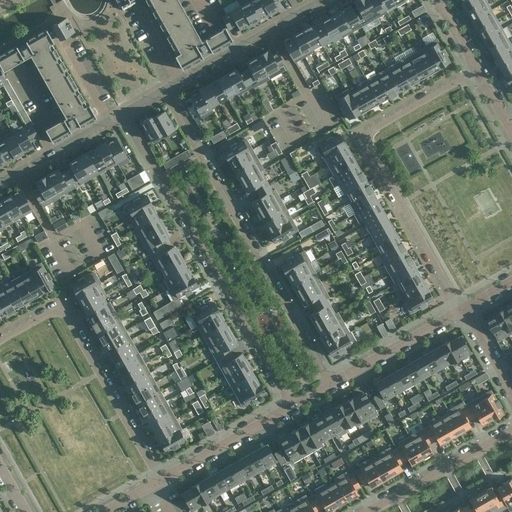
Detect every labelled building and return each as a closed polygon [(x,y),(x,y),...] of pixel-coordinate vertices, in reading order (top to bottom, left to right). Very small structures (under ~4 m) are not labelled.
[(230,42),(229,41),(231,40),(225,29),(223,30),(222,29),(199,42),(174,0),(145,0),(177,55),(174,56),(182,69),(203,57),(202,55),(211,50),(212,52),(230,42)] [(240,7),(250,24),(259,19),(248,0),(247,0),(249,2),(240,7)] [(248,0),(259,19),(268,14),(260,0),(248,0)] [(260,0),(268,14),(278,8),(275,3),(279,0),(260,0)] [(377,17),(367,0),(355,0),(349,4),(350,6),(349,6),(361,26),(362,26),(359,22),(374,13),(377,17)] [(367,0),(377,17),(387,12),(379,0),(367,0)] [(379,0),(387,12),(396,7),(392,0),(379,0)] [(485,0),(465,0),(464,1),(469,10),(486,1),(485,0)] [(486,1),(469,10),(474,20),(491,10),(486,1)] [(426,11),(422,5),(412,11),(415,17),(426,11)] [(349,6),(340,11),(352,32),(361,26),(349,6)] [(240,30),(250,24),(240,7),(222,17),(229,29),(237,24),(240,30)] [(491,10),(474,20),(480,29),(497,20),(491,10)] [(340,11),(331,16),(342,37),(352,32),(340,11)] [(427,13),(426,13),(427,14),(416,20),(419,25),(429,19),(430,19),(427,13)] [(331,16),(321,22),(330,38),(339,32),(342,37),(331,16)] [(69,22),(66,18),(53,26),(60,39),(74,31),(71,27),(72,26),(71,26),(69,23),(70,22),(69,22)] [(497,20),(480,29),(485,39),(502,29),(497,20)] [(330,38),(321,22),(312,27),(311,25),(321,43),(330,38)] [(402,27),(406,33),(411,30),(408,24),(402,27)] [(311,25),(302,30),(314,51),(312,48),(321,43),(311,25)] [(400,36),(406,33),(402,27),(397,30),(400,36)] [(69,74),(65,75),(63,71),(66,69),(61,61),(58,63),(56,58),(59,57),(54,49),(51,50),(49,46),(52,44),(54,43),(46,29),(25,41),(27,43),(18,48),(17,46),(0,55),(0,65),(1,67),(6,65),(8,68),(33,54),(68,116),(45,129),(52,143),(71,132),(70,130),(79,125),(80,127),(96,118),(89,104),(87,105),(86,105),(83,107),(81,103),(84,101),(79,93),(76,95),(74,90),(77,88),(69,74)] [(502,29),(485,39),(490,48),(507,38),(502,29)] [(302,30),(293,36),(304,56),(314,51),(302,30)] [(383,38),(386,44),(391,41),(388,35),(383,38)] [(293,36),(283,41),(295,62),(304,56),(293,36)] [(511,48),(511,46),(507,38),(490,48),(496,57),(511,48)] [(445,55),(447,54),(444,48),(442,49),(436,39),(426,45),(439,68),(449,62),(445,55)] [(439,68),(426,45),(425,45),(426,47),(416,52),(429,75),(436,71),(436,70),(439,68)] [(511,60),(511,48),(496,57),(501,67),(511,60)] [(342,58),(347,55),(344,49),(339,52),(340,54),(342,58)] [(286,69),(277,53),(271,56),(268,50),(257,56),(270,78),(286,69)] [(357,53),(360,58),(366,55),(363,50),(357,53)] [(429,75),(416,52),(406,58),(419,80),(422,78),(423,79),(429,75)] [(270,78),(257,56),(247,63),(250,68),(244,71),(254,88),(270,78)] [(348,58),(343,61),(346,66),(351,63),(348,58)] [(419,80),(406,58),(397,63),(410,86),(409,85),(412,83),(413,85),(418,81),(418,80),(419,80)] [(511,60),(501,67),(506,76),(511,73),(511,60)] [(343,61),(337,64),(340,69),(346,66),(343,61)] [(387,69),(399,91),(403,89),(403,90),(410,86),(397,63),(387,69)] [(327,70),(330,75),(336,72),(333,67),(327,70)] [(236,69),(226,74),(238,95),(253,87),(253,88),(254,88),(244,71),(239,74),(236,69)] [(377,74),(390,98),(396,94),(395,93),(399,91),(387,69),(377,74)] [(238,95),(226,74),(217,79),(227,97),(236,92),(238,95)] [(380,101),(381,102),(387,99),(386,98),(389,96),(389,98),(390,98),(377,74),(366,80),(379,102),(380,101)] [(218,102),(227,97),(217,79),(208,85),(218,102)] [(357,86),(370,109),(377,105),(376,104),(379,102),(366,80),(357,86)] [(209,107),(218,102),(208,85),(199,90),(212,112),(209,107)] [(346,90),(359,113),(362,112),(362,113),(370,109),(357,86),(356,86),(358,89),(349,94),(347,90),(346,90)] [(199,90),(199,92),(190,97),(195,106),(194,107),(200,118),(212,112),(199,90)] [(297,90),(291,93),(294,98),(300,94),(297,90)] [(349,119),(359,113),(346,90),(336,96),(342,106),(340,107),(343,113),(345,112),(349,119)] [(14,105),(8,108),(12,115),(18,112),(18,111),(17,110),(16,108),(15,106),(14,105)] [(165,138),(175,132),(172,127),(174,126),(171,120),(169,121),(164,111),(153,117),(152,116),(165,138)] [(253,111),(249,114),(250,117),(253,121),(257,118),(253,111)] [(165,138),(152,116),(141,122),(146,131),(145,132),(148,138),(150,137),(153,143),(163,137),(164,139),(165,138)] [(252,125),(251,125),(255,131),(266,124),(263,119),(252,125)] [(231,126),(234,131),(240,128),(237,123),(231,126)] [(11,132),(23,153),(33,147),(30,142),(38,137),(31,125),(27,127),(23,130),(21,126),(11,132)] [(226,129),(229,134),(234,131),(231,126),(226,129)] [(210,138),(214,143),(226,136),(222,131),(210,138)] [(14,158),(23,153),(11,132),(2,137),(14,158)] [(345,144),(343,141),(339,134),(332,138),(331,137),(325,140),(326,141),(316,147),(322,157),(345,144)] [(0,138),(0,154),(5,163),(14,158),(2,137),(0,138)] [(105,142),(105,143),(117,163),(116,161),(126,156),(125,154),(126,153),(123,147),(121,148),(116,139),(106,144),(105,142)] [(229,146),(230,148),(223,152),(229,162),(252,149),(246,139),(236,145),(235,143),(229,146)] [(273,150),(275,149),(279,147),(276,142),(270,145),(273,150)] [(117,163),(105,143),(96,148),(108,168),(117,163)] [(350,153),(346,147),(345,144),(322,157),(322,158),(323,157),(329,166),(350,153)] [(99,174),(108,168),(96,148),(87,153),(99,174)] [(252,149),(229,162),(233,169),(234,168),(236,171),(258,159),(252,149)] [(179,163),(190,156),(187,150),(175,157),(179,163)] [(295,150),(289,153),(292,159),(298,156),(295,150)] [(90,179),(99,174),(87,153),(78,158),(90,179)] [(355,163),(354,160),(350,153),(329,166),(334,175),(355,163)] [(179,163),(175,157),(163,163),(167,170),(179,163)] [(80,184),(90,179),(78,158),(68,163),(71,169),(66,172),(75,187),(73,184),(78,181),(80,184)] [(236,171),(237,175),(236,175),(240,182),(263,169),(258,159),(236,171)] [(360,172),(357,166),(355,163),(334,175),(339,185),(362,172),(361,171),(360,172)] [(58,169),(47,176),(59,198),(60,197),(59,196),(75,187),(66,172),(61,175),(58,169)] [(263,169),(240,182),(244,189),(245,188),(247,192),(255,187),(258,192),(269,186),(260,171),(263,170),(263,169)] [(306,171),(301,174),(304,180),(310,176),(306,171)] [(344,194),(366,182),(364,179),(365,178),(362,172),(339,185),(344,194)] [(127,181),(132,189),(144,183),(139,174),(127,181)] [(59,198),(47,176),(36,182),(39,187),(33,190),(43,207),(59,198)] [(304,180),(307,185),(313,182),(310,176),(304,180)] [(347,193),(352,202),(372,191),(369,184),(368,185),(366,182),(344,194),(345,194),(347,193)] [(253,206),(257,212),(280,199),(274,189),(271,191),(269,186),(258,192),(261,197),(253,201),(255,205),(253,206)] [(21,190),(11,195),(23,216),(33,210),(21,190)] [(377,200),(375,197),(372,192),(373,191),(372,191),(352,202),(350,204),(355,213),(377,200)] [(11,195),(2,201),(13,221),(23,216),(11,195)] [(123,208),(129,219),(152,206),(146,195),(139,199),(138,197),(133,201),(134,202),(123,208)] [(310,196),(306,198),(304,199),(307,204),(313,201),(310,196)] [(262,219),(264,222),(286,209),(280,199),(257,212),(261,219),(262,219)] [(324,206),(326,205),(322,199),(317,202),(320,208),(324,206)] [(364,221),(382,211),(377,200),(355,213),(358,212),(364,221)] [(2,201),(0,201),(0,218),(5,228),(6,228),(5,226),(13,221),(2,201)] [(92,204),(86,208),(89,214),(96,210),(92,204)] [(108,206),(98,212),(101,218),(111,212),(112,212),(109,206),(108,206)] [(152,206),(129,219),(135,229),(157,216),(155,213),(156,212),(152,206)] [(286,209),(264,222),(266,225),(265,225),(268,232),(292,219),(286,209)] [(75,221),(82,217),(79,211),(72,215),(75,221)] [(390,224),(388,221),(382,211),(364,221),(371,234),(390,224)] [(157,216),(135,229),(140,239),(164,225),(160,219),(158,219),(157,216)] [(63,218),(52,224),(57,232),(68,226),(63,218)] [(292,219),(268,232),(274,243),(281,239),(282,240),(288,237),(287,235),(297,230),(292,219)] [(321,220),(310,225),(310,226),(313,231),(314,231),(313,231),(324,225),(321,220)] [(395,233),(394,230),(390,224),(371,234),(377,244),(395,233)] [(149,254),(163,246),(160,241),(168,237),(166,233),(167,232),(164,225),(140,239),(149,254)] [(329,234),(326,229),(316,235),(316,234),(315,235),(318,241),(319,240),(329,234)] [(20,233),(21,234),(23,238),(29,235),(26,230),(20,233)] [(119,237),(116,232),(111,235),(114,241),(119,237)] [(400,242),(397,236),(395,233),(377,244),(382,253),(379,255),(402,242),(401,242),(400,242)] [(35,237),(38,243),(44,239),(40,234),(35,237)] [(114,241),(117,246),(122,243),(119,237),(114,241)] [(334,240),(327,243),(331,250),(338,246),(334,240)] [(25,248),(22,242),(17,245),(20,251),(25,248)] [(379,255),(384,264),(406,252),(404,249),(405,249),(402,242),(379,255)] [(163,246),(149,254),(158,269),(181,256),(177,249),(176,250),(174,246),(165,251),(163,246)] [(350,247),(348,248),(344,250),(347,255),(353,252),(350,247)] [(341,250),(335,253),(338,259),(340,258),(344,256),(341,250)] [(9,255),(7,251),(1,254),(4,260),(10,257),(9,255)] [(122,251),(117,254),(120,260),(126,256),(122,251)] [(292,256),(286,259),(287,261),(280,265),(286,276),(310,262),(305,251),(293,258),(292,256)] [(384,264),(390,274),(412,261),(409,255),(408,255),(406,252),(384,264)] [(181,256),(158,269),(161,267),(166,276),(163,278),(163,279),(185,266),(183,263),(185,263),(181,256)] [(118,261),(114,263),(118,272),(123,269),(118,261)] [(417,271),(415,268),(412,262),(413,261),(412,261),(390,274),(395,283),(417,271)] [(290,282),(291,282),(293,285),(315,272),(311,274),(306,265),(311,262),(310,262),(286,276),(290,282)] [(30,269),(43,292),(53,286),(49,279),(51,278),(48,272),(46,273),(40,263),(30,269)] [(167,288),(168,289),(192,276),(188,269),(187,269),(185,266),(163,279),(168,288),(167,288)] [(134,272),(131,267),(126,270),(129,275),(134,272)] [(43,292),(30,269),(29,269),(30,271),(21,276),(34,299),(41,295),(40,294),(43,292)] [(354,274),(358,280),(363,276),(360,271),(354,274)] [(422,280),(418,274),(417,271),(395,283),(395,284),(398,282),(403,291),(422,280)] [(315,272),(293,285),(295,288),(293,289),(297,295),(320,282),(315,272)] [(72,286),(75,293),(76,292),(78,295),(100,282),(95,273),(84,278),(83,277),(78,280),(79,282),(72,286)] [(27,303),(34,299),(21,276),(11,281),(23,303),(26,302),(27,303)] [(182,305),(177,298),(185,293),(186,295),(192,292),(191,290),(198,286),(192,276),(168,289),(174,300),(153,312),(157,319),(181,306),(182,305)] [(366,282),(363,276),(358,280),(361,285),(366,282)] [(404,303),(426,290),(427,290),(422,280),(403,291),(408,300),(404,302),(404,303)] [(1,287),(14,310),(14,309),(16,307),(17,308),(23,305),(22,304),(23,303),(11,281),(1,287)] [(100,282),(78,295),(80,298),(79,299),(82,305),(104,293),(99,284),(100,283),(100,282)] [(320,282),(297,295),(301,302),(302,301),(304,305),(313,300),(315,305),(326,299),(329,297),(320,282)] [(0,308),(3,314),(7,312),(8,314),(14,310),(1,287),(0,287),(2,291),(0,291),(0,308)] [(139,292),(142,298),(148,295),(145,289),(143,290),(139,292)] [(433,300),(429,293),(427,290),(426,290),(404,303),(410,313),(420,307),(421,309),(427,305),(426,304),(433,300)] [(104,293),(82,305),(86,311),(87,311),(88,314),(109,302),(106,303),(101,295),(104,293)] [(378,298),(373,301),(376,306),(381,303),(378,298)] [(326,299),(315,305),(318,310),(310,314),(312,318),(310,319),(314,326),(338,312),(337,312),(334,314),(326,299)] [(364,304),(367,309),(372,306),(369,301),(364,304)] [(109,302),(88,314),(90,317),(89,317),(93,323),(92,324),(115,311),(109,302)] [(191,316),(197,326),(220,313),(214,302),(207,306),(206,305),(200,308),(201,310),(191,316)] [(381,303),(376,306),(379,312),(385,309),(381,303)] [(372,306),(367,309),(370,314),(375,311),(372,306)] [(142,316),(148,313),(144,307),(141,309),(139,310),(142,316)] [(511,318),(506,309),(497,314),(509,335),(511,333),(511,318)] [(97,330),(98,333),(120,321),(115,311),(92,324),(96,331),(97,330)] [(338,312),(314,326),(318,332),(320,332),(321,335),(343,323),(338,312)] [(202,336),(224,324),(223,320),(224,320),(220,313),(197,326),(202,336)] [(497,314),(497,315),(488,320),(499,341),(509,335),(497,314)] [(170,317),(159,323),(162,329),(173,323),(174,322),(170,317)] [(391,333),(397,330),(396,329),(390,318),(385,321),(391,332),(391,333)] [(99,337),(103,343),(125,330),(120,321),(98,333),(100,336),(99,337)] [(349,332),(343,323),(321,335),(323,338),(322,339),(326,345),(350,332),(350,331),(349,332)] [(388,334),(382,323),(376,326),(382,337),(383,337),(388,334),(388,333),(388,334)] [(208,346),(231,333),(227,326),(226,327),(224,324),(202,336),(208,346)] [(155,326),(151,328),(150,329),(153,335),(158,331),(155,326)] [(173,327),(163,333),(167,341),(178,335),(173,327)] [(108,349),(110,352),(131,340),(125,330),(103,343),(103,344),(104,343),(107,349),(108,349)] [(341,353),(345,350),(344,349),(356,342),(350,332),(326,345),(332,356),(340,351),(341,353)] [(217,361),(230,353),(228,348),(236,344),(234,340),(235,340),(231,333),(208,346),(217,361)] [(461,336),(452,341),(451,340),(461,358),(471,353),(461,336)] [(115,362),(136,350),(131,340),(110,352),(111,355),(115,362)] [(461,358),(451,340),(441,346),(451,364),(461,358)] [(168,349),(165,344),(160,347),(163,353),(165,352),(168,349)] [(451,364),(441,346),(432,351),(441,368),(450,363),(451,364)] [(173,352),(177,358),(182,355),(179,349),(177,350),(173,352)] [(441,368),(432,351),(422,356),(432,373),(441,368)] [(117,365),(121,372),(123,375),(122,375),(144,363),(138,353),(117,365)] [(217,361),(225,376),(248,363),(244,356),(243,357),(241,353),(233,358),(230,353),(217,361)] [(432,373),(422,356),(413,361),(423,379),(432,373)] [(423,379),(413,361),(404,367),(413,384),(423,379)] [(144,363),(122,375),(126,382),(127,381),(128,384),(149,373),(144,363)] [(225,376),(231,386),(253,374),(251,371),(252,370),(248,363),(225,376)] [(413,384),(404,367),(394,372),(404,389),(413,384)] [(404,389),(394,372),(385,377),(394,394),(404,389)] [(485,372),(484,373),(474,379),(477,384),(487,378),(488,378),(485,372)] [(130,387),(129,388),(133,394),(132,394),(132,395),(155,382),(149,373),(128,384),(130,387)] [(190,378),(193,384),(202,378),(199,373),(190,378)] [(231,386),(236,396),(260,383),(256,376),(254,377),(253,374),(231,386)] [(394,394),(385,377),(375,383),(384,400),(394,394)] [(155,382),(132,395),(136,401),(137,401),(138,404),(160,391),(155,382)] [(260,383),(236,396),(242,406),(253,400),(254,402),(259,399),(258,397),(265,393),(260,383)] [(160,391),(138,404),(140,407),(139,407),(143,414),(165,401),(160,391)] [(480,397),(493,420),(503,414),(499,407),(501,406),(497,400),(496,401),(490,391),(480,397)] [(357,396),(357,397),(355,398),(354,397),(367,420),(377,414),(365,393),(363,394),(362,392),(357,396)] [(202,403),(206,400),(207,399),(204,394),(199,397),(202,403)] [(380,409),(385,406),(379,395),(379,394),(373,398),(374,398),(380,409)] [(354,397),(344,403),(357,426),(367,420),(354,397)] [(485,422),(486,423),(493,420),(480,397),(465,405),(463,402),(472,419),(477,416),(481,424),(485,422)] [(200,406),(197,400),(192,403),(195,409),(200,406)] [(148,419),(150,422),(171,410),(165,401),(143,414),(144,414),(147,420),(148,419)] [(448,411),(461,434),(467,430),(467,428),(470,426),(467,421),(472,419),(463,402),(448,411)] [(357,426),(344,403),(334,409),(347,432),(347,431),(346,428),(355,423),(356,426),(357,426)] [(195,409),(198,414),(203,411),(200,406),(195,409)] [(335,434),(336,438),(347,432),(334,409),(333,409),(334,410),(332,412),(331,410),(325,414),(326,415),(321,418),(331,436),(335,434)] [(151,425),(154,432),(176,420),(171,410),(150,422),(151,425)] [(438,416),(450,438),(453,436),(454,437),(461,434),(448,411),(447,411),(449,414),(440,419),(438,416)] [(218,431),(224,427),(223,427),(217,416),(212,419),(218,430),(217,430),(218,431)] [(449,439),(450,438),(438,416),(427,422),(429,425),(424,428),(432,441),(437,439),(440,444),(443,442),(444,443),(450,440),(449,439)] [(321,442),(331,436),(321,418),(319,419),(318,418),(312,421),(313,422),(310,424),(310,422),(309,422),(322,445),(323,445),(321,442)] [(154,432),(158,438),(159,438),(160,441),(181,429),(176,420),(154,432)] [(215,432),(215,431),(215,432),(209,421),(201,425),(207,436),(207,437),(215,432)] [(309,422),(299,428),(312,451),(322,445),(309,422)] [(299,428),(289,434),(303,457),(312,451),(299,428)] [(409,436),(422,459),(429,456),(428,454),(432,452),(427,444),(432,441),(424,428),(409,436)] [(181,429),(160,441),(162,444),(161,444),(165,451),(172,447),(173,449),(179,446),(178,444),(185,440),(179,430),(181,429)] [(292,463),(303,457),(289,434),(290,435),(287,437),(287,435),(281,439),(282,440),(280,441),(292,463)] [(415,463),(422,459),(409,436),(399,442),(400,445),(396,448),(397,451),(403,462),(408,459),(411,464),(415,462),(415,463)] [(355,446),(360,443),(357,437),(352,440),(353,442),(355,446)] [(267,444),(257,450),(266,467),(276,461),(267,444)] [(379,454),(392,477),(399,473),(398,471),(401,469),(399,464),(403,462),(397,451),(393,454),(389,448),(379,454)] [(257,450),(247,455),(257,472),(266,467),(257,450)] [(281,465),(286,462),(280,451),(280,450),(274,454),(275,454),(281,465)] [(385,480),(392,477),(379,454),(378,454),(380,457),(371,462),(369,459),(381,481),(384,479),(385,480)] [(247,455),(238,461),(248,478),(257,472),(247,455)] [(381,481),(369,459),(359,465),(360,468),(355,471),(363,484),(368,482),(371,487),(374,485),(375,486),(381,483),(380,482),(381,481)] [(238,461),(229,466),(238,483),(248,478),(238,461)] [(229,466),(219,471),(229,488),(238,483),(229,466)] [(323,468),(317,471),(320,476),(326,473),(323,468)] [(219,471),(210,477),(219,494),(229,488),(219,471)] [(345,473),(335,478),(347,500),(348,500),(349,501),(355,498),(354,496),(358,494),(355,489),(360,487),(352,473),(347,476),(345,473)] [(210,477),(200,482),(211,500),(210,499),(219,494),(210,477)] [(347,500),(335,478),(334,479),(336,482),(327,487),(325,484),(338,507),(345,503),(344,502),(347,500)] [(503,485),(497,488),(510,511),(511,510),(511,478),(502,484),(503,485)] [(200,482),(191,487),(201,505),(211,500),(200,482)] [(338,507),(325,484),(315,490),(316,493),(312,496),(319,509),(324,507),(327,511),(330,510),(331,511),(338,507)] [(191,489),(182,494),(191,511),(201,505),(191,487),(190,487),(191,489)] [(486,488),(479,492),(490,511),(497,511),(507,506),(510,511),(497,488),(500,493),(495,496),(490,487),(487,489),(486,488)] [(490,511),(479,492),(472,496),(473,497),(470,499),(474,507),(469,510),(467,505),(467,506),(470,511),(490,511)] [(305,495),(295,501),(300,511),(314,511),(319,509),(312,496),(307,498),(305,495)] [(300,511),(295,501),(279,510),(280,511),(300,511)]
